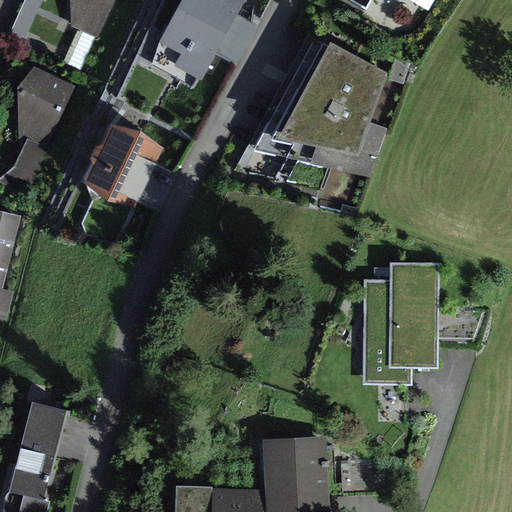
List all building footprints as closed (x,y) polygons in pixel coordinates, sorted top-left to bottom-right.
[(24,0),(9,36),(79,73),(95,37),(72,27),(70,0),(24,0)] [(97,39),(114,0),(70,0),(72,27),(95,37),(97,39)] [(243,0),(181,0),(160,39),(153,64),(194,89),(200,79),(202,80),(243,0)] [(411,0),(429,11),(435,0),(411,0)] [(331,39),(328,44),(307,36),(235,171),(276,180),(289,159),(372,178),(388,128),(371,122),(388,72),(331,39)] [(409,68),(395,58),(388,79),(404,85),(409,68)] [(47,147),(76,84),(35,65),(18,86),(18,138),(25,142),(14,165),(0,177),(0,181),(28,195),(50,149),(47,147)] [(142,128),(112,123),(103,143),(97,145),(91,157),(93,163),(85,181),(108,199),(136,207),(164,147),(142,128)] [(92,201),(81,223),(86,236),(120,243),(136,207),(108,199),(85,181),(92,201)] [(21,214),(0,208),(0,316),(5,318),(12,292),(1,289),(21,214)] [(364,278),(363,384),(414,385),(414,368),(440,368),(440,339),(475,340),(485,307),(439,306),(440,262),(390,261),(390,267),(373,267),(373,278),(364,278)] [(70,410),(35,400),(5,511),(47,511),(51,500),(46,499),(70,410)] [(330,511),(326,435),(263,438),(264,488),(176,484),(175,511),(330,511)]
